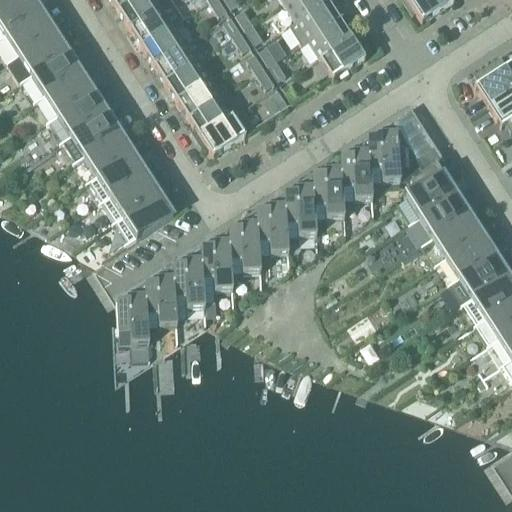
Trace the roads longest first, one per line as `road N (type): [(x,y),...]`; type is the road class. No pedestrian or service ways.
road 1 (residential): [(212,221),(73,0)]
road 2 (residential): [(212,221),(423,85)]
road 3 (residential): [(511,223),(423,85)]
